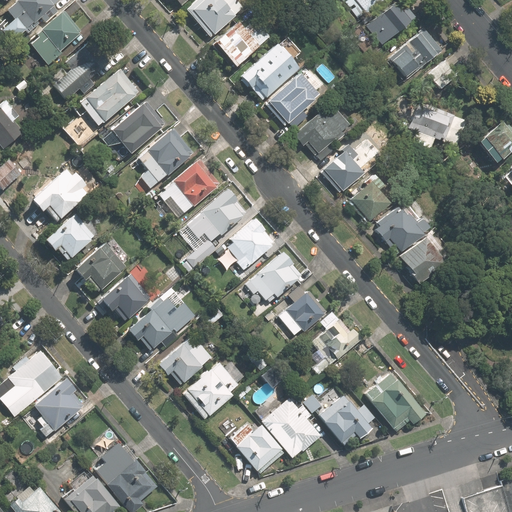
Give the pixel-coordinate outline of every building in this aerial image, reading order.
[(12,0),(8,4),(9,5),(6,8),(14,17),(2,27),(14,41),(29,29),(62,2),(60,0),(12,0)] [(200,0),(190,9),(212,36),(247,7),(240,0),(200,0)] [(382,0),(343,0),(361,20),(382,0)] [(408,4),(404,8),(397,0),(394,0),(365,24),(383,45),(414,19),(418,15),(408,4)] [(82,31),(64,10),(34,36),(35,37),(30,42),(50,65),(63,53),(60,49),(82,31)] [(246,25),(240,18),(215,40),(238,66),(272,35),(263,24),(259,27),(252,19),(246,25)] [(440,53),(421,29),(389,55),(407,79),(440,53)] [(70,69),(54,81),(68,99),(114,63),(94,38),(64,62),(70,69)] [(300,67),(277,42),(240,75),(263,100),(300,67)] [(458,74),(446,59),(429,72),(441,87),(458,74)] [(141,91),(120,67),(80,101),(101,125),(141,91)] [(314,71),(307,77),(300,71),(268,100),(289,123),(321,93),(316,87),(323,81),(314,71)] [(23,131),(13,120),(20,113),(7,98),(0,103),(0,139),(7,146),(23,131)] [(120,140),(132,154),(168,123),(147,98),(107,132),(116,143),(120,140)] [(437,138),(460,146),(469,120),(417,102),(404,139),(433,150),(437,138)] [(323,117),(319,111),(293,131),(304,144),(309,141),(318,153),(340,136),(338,133),(351,123),(338,105),(323,117)] [(511,124),(510,126),(505,119),(481,137),(499,161),(511,150),(511,124)] [(137,157),(158,182),(196,150),(175,125),(137,157)] [(334,179),(332,181),(342,193),(367,172),(357,160),(361,156),(349,141),(339,150),(342,152),(324,168),(334,179)] [(18,150),(0,166),(0,186),(2,189),(30,163),(18,150)] [(222,182),(200,156),(158,192),(180,218),(222,182)] [(73,172),(68,166),(32,199),(44,212),(48,208),(60,221),(90,192),(85,187),(88,183),(76,169),(73,172)] [(377,171),(370,177),(369,175),(348,192),(369,219),(391,202),(378,187),(386,181),(377,171)] [(218,232),(220,234),(247,211),(239,201),(241,200),(229,187),(188,223),(200,238),(203,235),(205,237),(207,235),(210,239),(218,232)] [(408,209),(402,202),(377,222),(379,225),(375,227),(386,241),(391,237),(401,250),(431,227),(421,215),(418,217),(410,207),(408,209)] [(96,233),(75,210),(47,237),(57,248),(58,247),(69,259),(96,233)] [(265,257),(266,258),(283,243),(257,213),(229,238),(232,241),(225,247),(223,244),(213,252),(218,258),(229,250),(237,260),(235,261),(243,271),(266,251),(269,254),(265,257)] [(433,272),(437,269),(453,256),(431,230),(400,254),(408,264),(410,263),(414,268),(412,270),(421,281),(433,272)] [(133,259),(108,232),(73,266),(86,280),(90,276),(102,288),(133,259)] [(258,290),(268,300),(270,303),(278,296),(295,281),(297,282),(304,276),(295,264),(296,263),(284,249),(245,283),(254,294),(258,290)] [(113,307),(126,320),(153,295),(130,270),(96,302),(107,313),(113,307)] [(280,319),(275,324),(285,335),(291,330),(295,334),(300,329),(304,333),(329,311),(309,288),(305,291),(299,284),(286,295),(292,301),(276,314),(280,319)] [(164,298),(162,296),(128,328),(151,352),(161,343),(164,346),(196,317),(181,301),(184,298),(175,288),(164,298)] [(315,363),(311,366),(318,374),(363,336),(351,322),(347,326),(334,310),(320,322),(325,328),(310,341),(317,348),(309,355),(315,363)] [(195,334),(161,362),(179,383),(213,355),(195,334)] [(36,350),(1,379),(22,405),(58,376),(36,350)] [(239,383),(220,361),(183,393),(205,417),(233,393),(231,389),(239,383)] [(391,372),(366,393),(394,427),(408,415),(414,422),(426,413),(391,372)] [(71,390),(61,378),(29,404),(51,432),(79,409),(67,393),(71,390)] [(255,410),(293,457),(321,434),(308,418),(313,414),(287,385),(255,410)] [(361,437),(373,425),(369,422),(376,417),(364,404),(357,408),(345,393),(319,413),(343,441),(355,431),(361,437)] [(259,471),(283,452),(283,447),(262,423),(255,428),(247,421),(230,437),(259,471)] [(141,471),(133,460),(105,483),(128,511),(129,511),(139,504),(134,498),(148,487),(137,474),(141,471)] [(108,511),(116,505),(90,474),(60,498),(71,511),(108,511)] [(59,511),(37,486),(19,501),(16,497),(7,504),(14,511),(59,511)]
